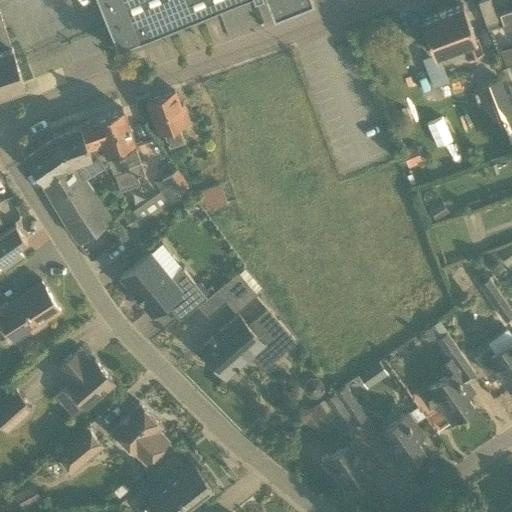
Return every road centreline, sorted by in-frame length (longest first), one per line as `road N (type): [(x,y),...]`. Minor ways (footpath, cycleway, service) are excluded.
road 1 (residential): [(0,141),(96,301),(132,344),(318,511)]
road 2 (unclassified): [(0,128),(372,0)]
road 3 (residential): [(403,511),(511,436)]
